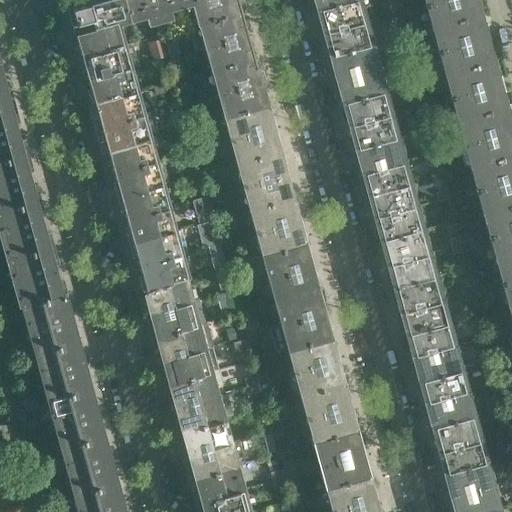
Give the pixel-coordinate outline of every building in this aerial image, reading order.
[(130,18),(124,0),(101,0),(68,9),(75,33),(119,21),(130,18)] [(185,6),(183,0),(124,0),(130,18),(131,21),(146,17),(148,24),(172,18),(170,10),(185,6)] [(241,13),(237,0),(195,0),(194,1),(192,4),(197,24),(241,13)] [(351,0),(314,0),(317,10),(351,0)] [(362,22),(356,0),(351,0),(317,10),(324,33),(362,22)] [(480,15),(476,0),(442,0),(429,4),(436,27),(480,15)] [(248,36),(241,13),(197,24),(198,25),(203,24),(209,46),(248,36)] [(486,38),(485,31),(480,15),(436,27),(442,50),(486,38)] [(126,45),(119,21),(75,33),(81,57),(121,46),(126,45)] [(369,45),(362,22),(324,33),(330,56),(369,45)] [(254,59),(248,36),(209,46),(215,69),(254,59)] [(493,61),(488,44),(486,38),(442,50),(448,73),(493,61)] [(375,68),(369,45),(330,56),(336,79),(375,68)] [(127,69),(121,46),(81,57),(88,79),(127,69)] [(260,82),(254,59),(215,69),(222,93),(260,82)] [(499,84),(497,77),(493,61),(448,73),(455,96),(499,84)] [(381,92),(375,68),(336,79),(343,102),(381,92)] [(133,92),(127,69),(88,79),(94,103),(133,92)] [(267,105),(260,82),(222,93),(228,116),(267,105)] [(0,110),(12,108),(6,84),(0,86),(0,110)] [(506,107),(501,91),(499,84),(455,96),(461,119),(506,107)] [(146,138),(140,115),(133,92),(94,103),(107,149),(146,138)] [(388,115),(381,92),(343,102),(349,125),(388,115)] [(273,128),(267,105),(228,116),(234,139),(273,128)] [(511,130),(510,123),(506,107),(461,119),(468,142),(511,130)] [(0,135),(19,131),(12,108),(0,110),(0,135)] [(394,138),(388,115),(349,125),(355,148),(394,138)] [(279,151),(273,128),(234,139),(241,162),(279,151)] [(511,154),(511,130),(468,142),(474,165),(511,154)] [(0,160),(25,154),(19,131),(0,135),(0,160)] [(152,161),(146,138),(107,149),(113,172),(152,161)] [(400,161),(394,138),(355,148),(362,172),(400,161)] [(286,175),(279,151),(241,162),(247,185),(286,175)] [(0,185),(31,177),(25,154),(0,160),(0,185)] [(511,179),(511,154),(474,165),(480,189),(511,179)] [(159,184),(152,161),(113,172),(119,195),(159,184)] [(407,184),(400,161),(362,172),(368,195),(407,184)] [(292,198),(286,175),(247,185),(253,208),(292,198)] [(0,210),(38,200),(31,177),(0,185),(0,210)] [(511,204),(511,179),(480,189),(487,212),(511,204)] [(171,231),(165,208),(159,184),(119,195),(132,242),(171,231)] [(413,207),(407,184),(368,195),(374,218),(413,207)] [(299,221),(292,198),(253,208),(260,231),(299,221)] [(44,223),(38,200),(0,210),(0,214),(5,234),(44,223)] [(511,229),(511,204),(487,212),(493,235),(511,229)] [(419,230),(413,207),(374,218),(381,241),(419,230)] [(305,244),(299,221),(260,231),(266,255),(305,244)] [(50,247),(44,223),(5,234),(12,257),(50,247)] [(511,254),(511,229),(493,235),(499,258),(511,254)] [(426,254),(419,230),(381,241),(387,264),(426,254)] [(184,278),(178,254),(171,231),(132,242),(145,289),(183,278),(184,278)] [(311,267),(305,244),(266,255),(272,278),(311,267)] [(57,270),(50,247),(12,257),(18,281),(57,270)] [(432,277),(426,254),(387,264),(393,287),(432,277)] [(511,279),(511,254),(499,258),(506,281),(511,279)] [(318,290),(311,267),(272,278),(279,301),(318,290)] [(63,294),(57,270),(18,281),(25,304),(63,294)] [(438,300),(432,277),(393,287),(400,311),(438,300)] [(190,301),(183,278),(145,289),(151,312),(190,301)] [(234,289),(232,281),(220,285),(223,293),(234,289)] [(237,297),(234,289),(223,293),(225,300),(237,297)] [(324,314),(318,290),(279,301),(285,324),(324,314)] [(70,317),(63,294),(25,304),(31,328),(70,317)] [(445,323),(438,300),(400,311),(406,334),(445,323)] [(196,325),(190,301),(151,312),(158,335),(196,325)] [(330,337),(324,314),(285,324),(291,347),(330,337)] [(76,341),(70,317),(31,328),(38,352),(76,341)] [(451,346),(445,323),(406,334),(413,357),(451,346)] [(203,348),(196,325),(158,335),(164,359),(203,348)] [(247,336),(245,328),(233,332),(235,340),(247,336)] [(249,344),(247,336),(235,340),(238,347),(249,344)] [(337,360),(330,337),(291,347),(298,370),(337,360)] [(83,364),(76,341),(38,352),(44,375),(83,364)] [(457,369),(451,346),(413,357),(419,380),(457,369)] [(209,372),(203,348),(164,359),(171,382),(209,372)] [(343,383),(337,360),(298,370),(304,393),(343,383)] [(89,388),(83,364),(44,375),(50,398),(89,388)] [(464,392),(457,369),(419,380),(425,403),(464,392)] [(216,395),(209,372),(171,382),(177,406),(216,395)] [(260,383),(259,381),(258,375),(246,379),(248,386),(260,383)] [(262,391),(260,383),(248,386),(250,394),(262,391)] [(349,406),(343,383),(304,393),(311,417),(349,406)] [(96,411),(89,388),(50,398),(57,422),(96,411)] [(470,416),(464,392),(425,403),(432,426),(470,416)] [(222,419),(216,395),(177,406),(183,429),(222,419)] [(18,407),(16,399),(5,402),(8,410),(18,407)] [(356,429),(349,406),(311,417),(317,440),(356,429)] [(20,416),(18,407),(8,410),(10,419),(20,416)] [(102,435),(96,411),(57,422),(63,445),(102,435)] [(476,439),(470,416),(432,426),(438,449),(476,439)] [(228,442),(222,419),(183,429),(190,453),(228,442)] [(273,430),(272,427),(271,422),(259,426),(261,433),(273,430)] [(13,432),(11,424),(0,427),(0,428),(2,435),(13,432)] [(362,452),(356,429),(317,440),(323,463),(362,452)] [(275,438),(273,430),(261,433),(263,441),(275,438)] [(15,439),(14,434),(13,432),(2,435),(4,442),(15,439)] [(108,458),(102,435),(63,445),(70,469),(108,458)] [(483,462),(476,439),(438,449),(444,473),(483,462)] [(235,466),(228,442),(190,453),(196,476),(235,466)] [(31,454),(29,446),(18,449),(20,457),(31,454)] [(368,476),(362,452),(323,463),(330,486),(368,476)] [(33,463),(31,454),(20,457),(23,466),(33,463)] [(115,482),(108,458),(70,469),(76,493),(115,482)] [(489,485),(483,462),(444,473),(451,496),(489,485)] [(241,489),(235,466),(196,476),(203,500),(241,489)] [(286,477),(285,473),(284,469),(272,472),(274,480),(286,477)] [(26,479),(24,472),(13,475),(15,482),(26,479)] [(375,499),(368,476),(330,486),(336,509),(375,499)] [(288,485),(286,477),(274,480),(276,488),(288,485)] [(28,487),(27,481),(26,479),(15,482),(17,490),(28,487)] [(96,511),(121,505),(115,482),(76,493),(81,511),(96,511)] [(481,511),(495,508),(489,485),(451,496),(455,511),(481,511)] [(247,511),(241,489),(203,500),(206,511),(247,511)] [(44,501),(42,493),(31,496),(33,504),(44,501)] [(378,511),(375,499),(336,509),(336,511),(378,511)] [(39,511),(46,510),(44,501),(33,504),(35,511),(39,511)]
